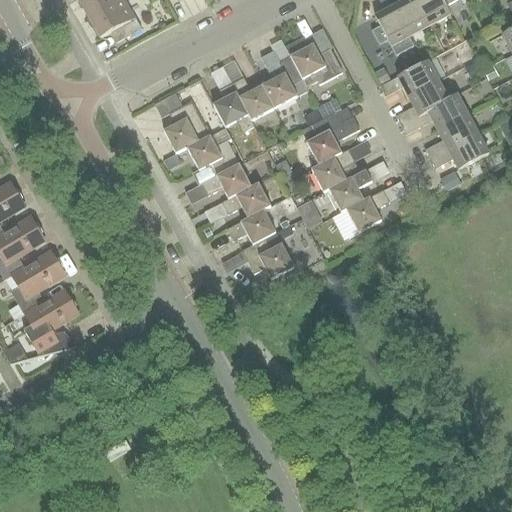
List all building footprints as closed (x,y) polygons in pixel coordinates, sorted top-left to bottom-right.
[(78,0),(90,20),(124,1),(123,0),(78,0)] [(380,27),(371,32),(379,46),(388,41),(397,58),(414,48),(409,39),(412,38),(391,0),(379,0),(386,13),(375,18),(380,27)] [(431,27),(416,0),(409,0),(405,2),(403,0),(391,0),(412,38),(431,27)] [(445,8),(440,0),(416,0),(431,27),(451,17),(446,8),(445,8)] [(460,0),(440,0),(445,8),(446,8),(460,0)] [(134,20),(124,1),(90,20),(101,40),(111,34),(117,44),(142,30),(136,19),(134,20)] [(511,53),(511,31),(503,37),(511,53)] [(331,53),(331,52),(320,58),(314,46),(308,49),(303,41),(290,48),(294,57),(291,59),(303,82),(314,76),(320,87),(347,73),(335,51),(331,53)] [(465,45),(457,50),(463,62),(472,57),(465,45)] [(309,92),(303,82),(291,59),(280,64),(274,53),(262,60),(274,82),(263,88),(275,111),(298,99),(298,98),(309,92)] [(404,89),(409,99),(439,83),(428,63),(380,88),(386,99),(404,89)] [(475,64),(465,69),(472,80),(481,76),(475,64)] [(217,77),(226,88),(240,76),(231,65),(217,77)] [(493,68),(483,73),(488,85),(499,80),(493,68)] [(382,69),(374,74),(381,86),(388,82),(382,69)] [(275,111),(263,88),(252,94),(244,80),(232,86),(252,123),(275,111)] [(449,102),(449,101),(439,83),(409,99),(414,109),(396,118),(401,128),(449,102)] [(252,123),(232,86),(220,93),(225,101),(214,107),(226,130),(237,124),(243,135),(255,129),(252,123)] [(192,104),(183,109),(176,96),(155,107),(162,120),(169,116),(175,127),(164,133),(176,156),(188,150),(199,144),(194,133),(205,127),(192,104)] [(438,133),(468,117),(458,96),(449,101),(449,102),(401,128),(406,137),(433,123),(438,133)] [(337,104),(322,111),(327,120),(335,116),(342,112),(337,104)] [(341,127),(335,116),(327,120),(323,122),(320,124),(313,128),(302,134),(307,145),(319,168),(342,155),(337,145),(360,132),(354,120),(341,127)] [(320,116),(309,121),(313,128),(320,124),(323,122),(320,116)] [(431,162),(479,136),(468,117),(438,133),(443,143),(426,152),(431,162)] [(511,125),(510,122),(501,126),(511,148),(511,147),(511,125)] [(489,156),(479,136),(431,162),(436,171),(453,162),(459,172),(489,156)] [(211,138),(199,144),(188,150),(200,173),(211,167),(217,178),(240,166),(228,143),(216,149),(211,138)] [(351,151),(354,162),(375,155),(372,144),(351,151)] [(342,155),(319,168),(312,172),(324,195),(329,192),(347,183),(341,171),(355,164),(349,152),(342,155)] [(176,156),(162,164),(166,173),(181,165),(176,156)] [(252,189),(240,166),(217,178),(203,186),(209,198),(223,190),(229,201),(252,189)] [(366,172),(347,183),(329,192),(342,215),(347,212),(364,203),(359,192),(372,184),(366,172)] [(454,174),(442,181),(446,189),(459,183),(454,174)] [(10,185),(0,191),(0,237),(4,235),(0,227),(0,223),(24,209),(10,185)] [(259,185),(252,189),(229,201),(222,205),(229,217),(242,210),(248,221),(264,212),(271,208),(259,185)] [(376,212),(390,205),(384,193),(364,203),(347,212),(359,235),(382,223),(376,212)] [(291,200),(284,204),(289,214),(297,210),(291,200)] [(313,205),(298,213),(310,235),(324,227),(313,205)] [(264,212),(248,221),(227,232),(234,244),(247,236),(253,247),(276,235),(264,212)] [(30,220),(4,235),(0,237),(0,274),(4,282),(13,277),(25,270),(18,259),(45,244),(30,220)] [(287,223),(280,226),(283,232),(289,228),(290,228),(287,223)] [(276,235),(281,243),(287,240),(283,232),(276,235)] [(276,235),(253,247),(242,253),(255,276),(266,270),(271,281),(294,269),(282,246),(281,243),(276,235)] [(51,254),(25,270),(13,277),(20,288),(11,294),(19,307),(9,312),(15,322),(26,315),(45,304),(39,294),(65,278),(51,254)] [(52,332),(78,317),(64,293),(45,304),(26,315),(33,327),(25,332),(41,359),(45,358),(46,362),(51,356),(78,349),(78,348),(64,333),(55,336),(52,332)] [(11,367),(29,362),(19,345),(4,354),(11,367)] [(126,442),(106,455),(111,463),(131,451),(126,442)]
